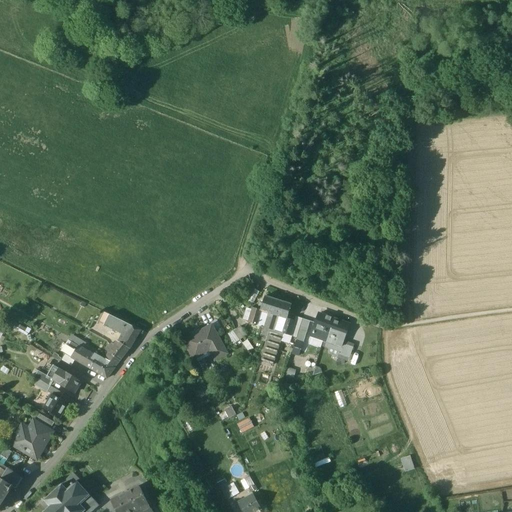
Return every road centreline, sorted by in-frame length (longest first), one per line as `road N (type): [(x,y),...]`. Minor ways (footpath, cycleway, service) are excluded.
road 1 (residential): [(7,511),(135,351),(235,278),(251,276)]
road 2 (track): [(358,317),(398,327),(511,310)]
